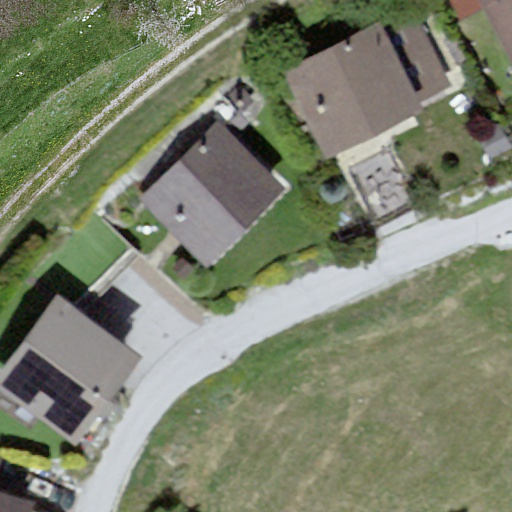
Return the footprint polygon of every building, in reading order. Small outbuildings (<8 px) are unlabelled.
[(511,0),(486,0),(511,53),(511,0)] [(405,14),(290,70),(331,155),(447,99),(405,14)] [(220,125),(143,203),(215,273),(291,195),(220,125)] [(66,298),(0,380),(0,394),(76,455),(149,364),(66,298)] [(41,511),(43,507),(0,492),(0,511),(41,511)]
